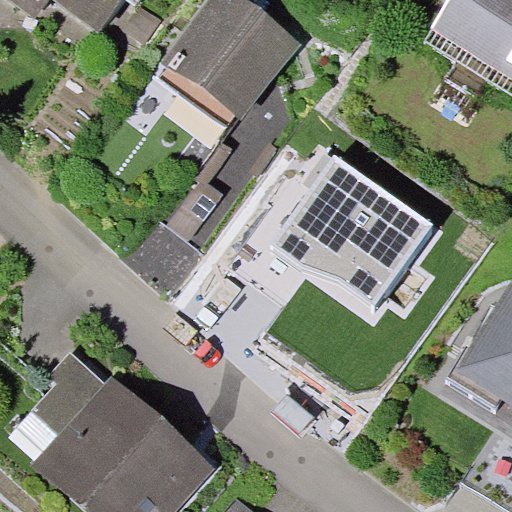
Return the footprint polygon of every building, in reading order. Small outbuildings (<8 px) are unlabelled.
[(122,0),(9,0),(34,19),(48,0),(53,0),(97,33),(122,0)] [(302,43),(244,0),(208,0),(164,61),(167,64),(237,115),(242,119),(302,43)] [(511,0),(449,0),(431,27),(511,77),(511,0)] [(511,77),(431,27),(423,39),(511,95),(511,77)] [(237,115),(167,64),(156,79),(227,128),(237,115)] [(433,223),(335,154),(270,243),(301,267),(338,280),(375,303),(433,223)] [(511,280),(457,371),(455,370),(448,381),(494,409),(501,397),(511,403),(511,280)] [(175,511),(215,469),(112,375),(105,383),(71,352),(50,375),(59,383),(32,412),(58,435),(31,464),(84,511),(175,511)] [(253,511),(237,499),(224,511),(253,511)]
